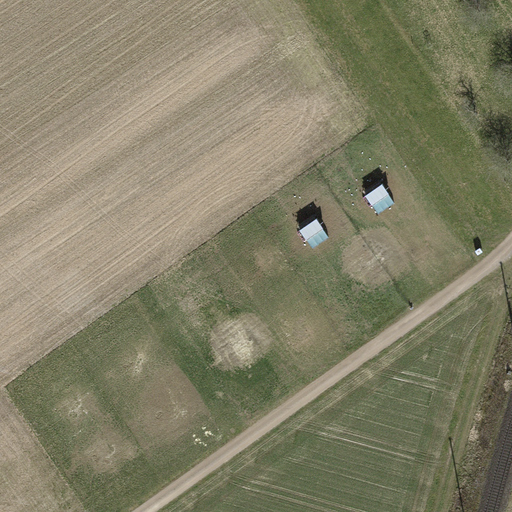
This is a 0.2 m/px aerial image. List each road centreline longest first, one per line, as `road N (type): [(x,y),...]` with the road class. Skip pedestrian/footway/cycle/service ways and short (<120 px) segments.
road 1 (track): [(143,511),(511,247)]
road 2 (track): [(441,511),(511,273)]
